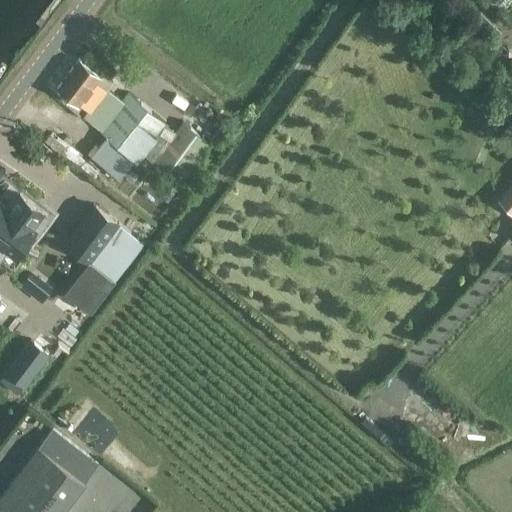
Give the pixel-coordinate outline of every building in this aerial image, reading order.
[(80,57),(57,87),(78,104),(79,102),(88,109),(83,116),(99,129),(106,135),(90,155),(119,179),(136,159),(166,121),(129,92),(122,100),(105,86),(103,90),(94,83),(101,74),(80,57)] [(176,181),(208,141),(182,121),(151,160),(176,181)] [(511,180),(498,193),(511,207),(511,180)] [(0,260),(8,249),(16,255),(34,229),(30,225),(42,208),(20,193),(12,204),(8,210),(0,204),(0,260)] [(140,239),(96,205),(66,242),(110,277),(140,239)] [(86,308),(110,277),(89,260),(64,292),(86,308)] [(48,351),(31,338),(0,378),(18,392),(48,351)] [(0,497),(0,511),(62,511),(86,481),(85,481),(99,462),(75,444),(59,432),(52,427),(37,445),(37,444),(9,481),(11,482),(0,497)]
